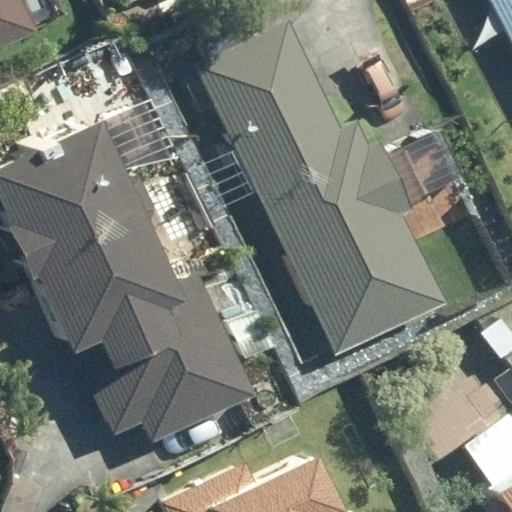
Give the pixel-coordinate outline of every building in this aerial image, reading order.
[(511,0),(476,0),(511,68),(511,0)] [(326,124),(274,15),(180,63),(321,352),(430,299),(388,213),(399,207),(364,137),(353,141),(342,117),(326,124)] [(238,386),(181,262),(149,278),(71,108),(0,140),(0,254),(41,344),(58,336),(99,427),(127,414),(136,433),(238,386)] [(257,342),(240,306),(213,318),(232,355),(257,342)] [(474,325),(493,351),(511,338),(493,312),(474,325)] [(317,511),(286,448),(234,473),(226,459),(143,498),(149,511),(317,511)] [(511,511),(511,456),(472,487),(490,511),(511,511)]
